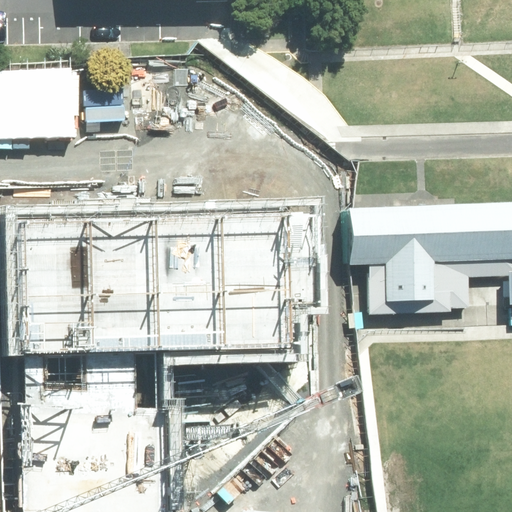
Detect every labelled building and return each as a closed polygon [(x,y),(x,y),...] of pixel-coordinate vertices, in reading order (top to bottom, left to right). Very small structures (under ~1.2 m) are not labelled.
[(76,73),(0,75),(0,137),(79,134),(76,73)] [(231,77),(131,75),(130,139),(230,141),(231,77)] [(511,260),(511,201),(349,203),(350,263),(362,263),(363,313),(461,312),(460,280),(510,279),(510,260),(511,260)] [(316,203),(4,213),(9,351),(27,351),(29,405),(6,405),(9,511),(175,511),(171,362),(290,358),(289,309),(320,308),(316,203)] [(317,381),(232,385),(244,449),(327,433),(317,381)] [(337,511),(336,456),(213,461),(223,511),(337,511)]
